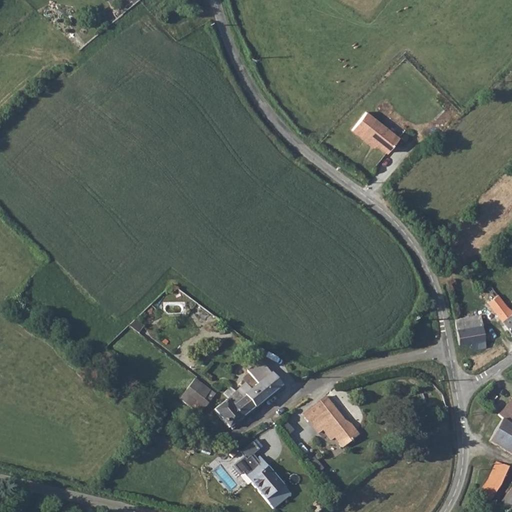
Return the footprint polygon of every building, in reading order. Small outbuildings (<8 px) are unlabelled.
[(172,28),(175,33),(192,23),(189,18),(172,28)] [(399,139),(366,114),(352,132),(372,146),(374,144),(388,154),(399,139)] [(171,285),(166,289),(171,294),(176,288),(171,285)] [(491,286),(485,290),(492,300),(489,302),(509,329),(511,332),(511,311),(507,307),(491,286)] [(483,316),(458,321),(461,339),(487,333),(483,316)] [(487,333),(461,339),(462,346),(475,343),(487,341),(487,333)] [(487,341),(475,343),(477,351),(489,349),(487,341)] [(245,382),(236,391),(241,396),(244,394),(254,406),(268,395),(281,384),(265,367),(260,360),(247,370),(250,373),(257,382),(250,388),(245,382)] [(245,382),(250,388),(257,382),(250,373),(243,380),(245,382)] [(195,379),(181,397),(199,412),(214,394),(195,379)] [(236,391),(231,386),(225,392),(228,396),(213,407),(227,424),(229,422),(233,428),(241,422),(238,418),(254,406),(244,394),(241,396),(236,391)] [(326,400),(305,418),(310,424),(314,421),(333,442),(336,440),(344,449),(360,435),(351,426),(345,422),(326,400)] [(511,401),(499,414),(503,419),(511,423),(511,401)] [(497,432),(492,443),(511,454),(511,423),(503,419),(497,432)] [(245,457),(236,464),(272,509),(289,494),(260,457),(257,458),(254,454),(260,449),(254,443),(241,452),(245,457)] [(488,481),(480,494),(494,504),(499,496),(498,489),(510,469),(499,464),(488,481)] [(511,511),(511,485),(496,507),(502,511),(511,511)]
